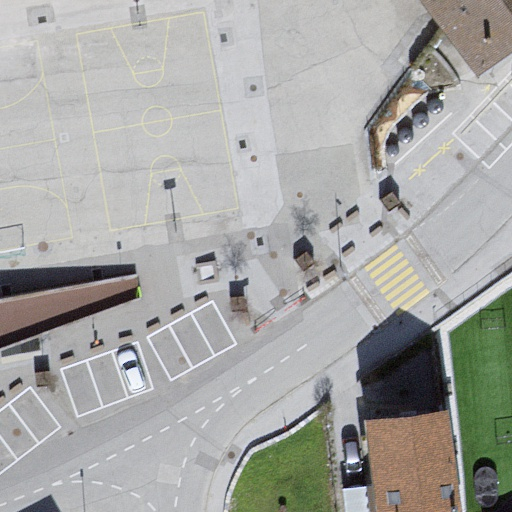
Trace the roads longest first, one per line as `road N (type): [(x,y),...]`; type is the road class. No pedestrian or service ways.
road 1 (residential): [(511,166),(398,285),(231,401),(191,440),(171,485)]
road 2 (residential): [(171,485),(67,478),(0,498)]
